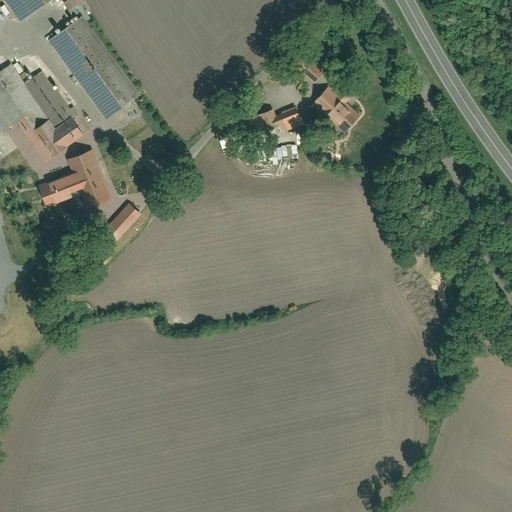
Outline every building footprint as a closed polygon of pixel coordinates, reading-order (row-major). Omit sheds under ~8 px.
[(48,0),(0,0),(15,22),(48,0)] [(77,0),(63,0),(60,3),(69,13),(80,3),(77,0)] [(134,97),(81,21),(53,41),(106,116),(134,97)] [(20,43),(41,33),(38,28),(18,38),(20,43)] [(299,48),(290,58),(313,78),(322,68),(299,48)] [(56,154),(84,134),(44,77),(29,88),(16,69),(0,80),(0,125),(5,132),(29,115),(56,154)] [(361,116),(330,87),(314,104),(344,133),(361,116)] [(279,133),(301,124),(296,113),(279,120),(275,112),(258,120),(264,133),(276,127),(279,133)] [(275,159),(298,158),(297,145),(245,149),(246,161),(275,159)] [(110,200),(90,154),(69,162),(74,173),(41,187),(49,205),(74,194),(72,188),(81,185),(91,209),(110,200)] [(25,161),(3,167),(7,182),(29,177),(25,161)] [(125,236),(143,212),(134,205),(115,229),(125,236)]
